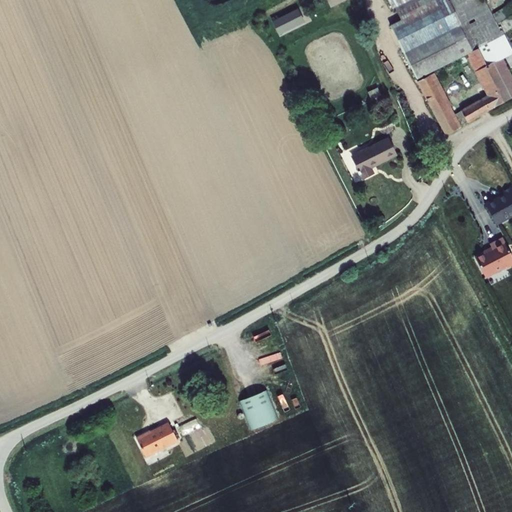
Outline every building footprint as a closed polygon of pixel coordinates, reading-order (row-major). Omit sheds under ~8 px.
[(401,19),(391,24),(417,79),(467,54),(487,95),(461,110),(468,122),(511,98),(511,74),(504,59),(506,57),(510,66),(511,65),(511,47),(502,30),(500,31),(485,0),(388,0),(393,8),(395,7),(401,19)] [(511,2),(493,14),(499,22),(501,21),(507,31),(511,27),(511,2)] [(272,21),(279,35),(305,22),(298,8),(272,21)] [(428,123),(435,136),(445,130),(450,117),(427,75),(416,81),(437,118),(428,123)] [(359,174),(370,170),(367,163),(392,152),(385,135),(349,152),(354,164),(351,166),(354,172),(358,171),(359,174)] [(511,187),(511,186),(501,191),(503,194),(484,203),(496,225),(511,216),(511,187)] [(506,268),(511,265),(511,255),(502,236),(489,243),(490,247),(483,251),(483,252),(474,256),(485,278),(506,268)] [(267,390),(239,401),(251,430),(279,419),(267,390)] [(178,442),(168,422),(150,431),(149,430),(136,437),(146,457),(178,442)]
